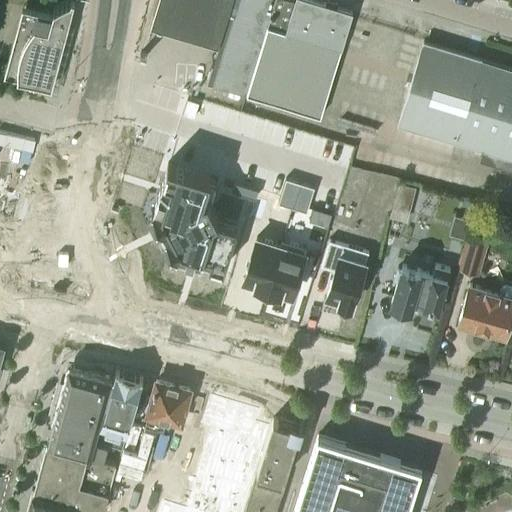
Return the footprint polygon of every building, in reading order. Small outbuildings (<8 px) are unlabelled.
[(51,87),(74,0),(73,0),(71,0),(71,2),(61,5),(53,9),(52,13),(22,5),(4,74),(28,81),(51,87)] [(157,0),(149,27),(170,33),(197,41),(215,47),(229,0),(157,0)] [(205,82),(246,94),(319,116),(351,12),(334,7),(335,3),(326,1),(325,4),(310,0),(293,0),(293,1),(288,0),(229,0),(215,47),(205,82)] [(511,69),(423,41),(398,122),(483,149),(479,160),(496,165),(511,170),(511,69)] [(153,206),(151,207),(175,254),(179,254),(224,268),(237,225),(215,217),(218,216),(207,195),(204,196),(211,174),(168,160),(153,206)] [(285,176),(277,202),(292,207),(300,181),(285,176)] [(234,181),(232,189),(255,196),(258,188),(234,181)] [(300,181),(292,207),(307,212),(316,185),(300,181)] [(399,183),(390,214),(405,219),(415,187),(399,183)] [(313,206),(309,217),(328,223),(332,212),(313,206)] [(257,235),(243,279),(253,281),(252,285),(266,289),(281,243),(257,235)] [(468,235),(459,267),(476,272),(485,240),(468,235)] [(329,238),(321,264),(334,268),(325,295),(352,304),(365,261),(341,253),(344,243),(329,238)] [(281,243),(266,289),(280,294),(281,290),(292,293),(305,251),(281,243)] [(450,268),(434,263),(404,254),(401,267),(398,266),(395,276),(398,277),(390,303),(393,309),(405,313),(406,311),(410,308),(411,307),(417,308),(418,302),(422,304),(422,305),(438,309),(450,268)] [(469,282),(458,321),(504,334),(511,308),(511,283),(504,281),(499,284),(497,290),(469,282)] [(89,455),(94,437),(111,376),(111,375),(67,363),(45,443),(46,443),(89,455)] [(94,437),(108,441),(121,445),(142,376),(115,368),(113,376),(111,376),(94,437)] [(191,388),(156,379),(147,411),(148,412),(145,421),(162,426),(165,415),(180,419),(186,400),(188,401),(191,388)] [(163,498),(158,511),(243,511),(273,416),(274,412),(209,394),(200,423),(212,427),(210,432),(209,431),(190,492),(193,493),(189,504),(186,503),(185,505),(163,498)] [(301,425),(302,421),(298,420),(278,413),(277,417),(273,416),(243,511),(274,511),(301,425)] [(404,511),(417,470),(418,468),(400,463),(400,460),(379,453),(378,458),(344,448),(346,443),(317,434),(292,511),(404,511)] [(103,459),(108,441),(94,437),(89,455),(46,443),(39,468),(108,486),(115,462),(103,459)] [(101,511),(108,486),(39,468),(32,492),(89,507),(101,511)] [(26,511),(86,511),(87,511),(88,511),(89,507),(32,492),(31,492),(26,511)]
